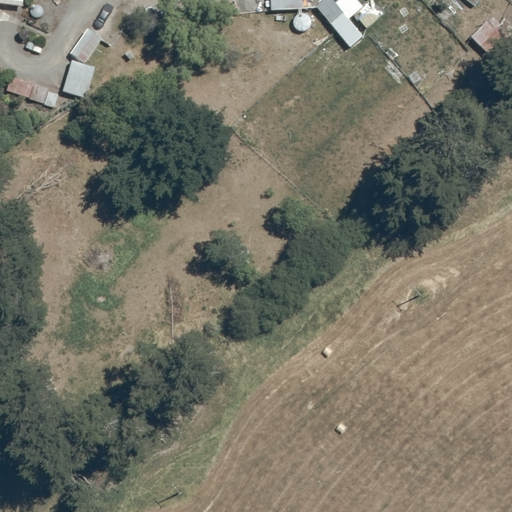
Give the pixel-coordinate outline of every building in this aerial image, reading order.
[(306,9),(305,0),(271,0),(271,10),(306,9)] [(365,7),(359,0),(330,0),(321,8),(335,25),(347,15),(351,20),(365,7)] [(511,42),(511,32),(493,15),(473,37),(497,59),(511,42)] [(105,36),(91,26),(72,53),(86,63),(105,36)] [(96,67),(73,61),(65,91),(87,98),(96,67)] [(61,91),(15,74),(9,90),(55,107),(61,91)]
